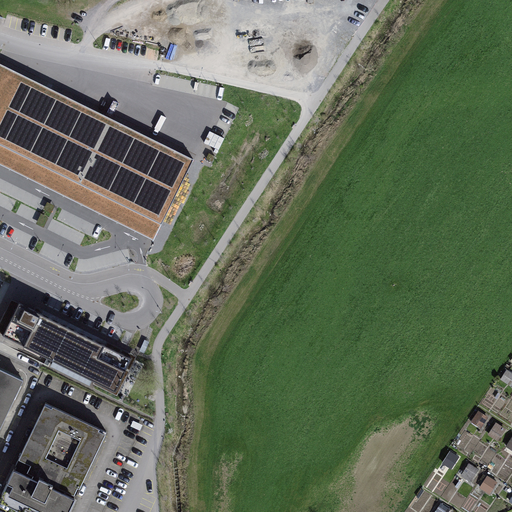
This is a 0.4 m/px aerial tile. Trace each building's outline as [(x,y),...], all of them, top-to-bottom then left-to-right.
[(0,168),(156,244),(198,157),(0,61),(0,168)] [(0,324),(0,334),(119,392),(136,358),(13,297),(0,324)] [(0,446),(31,384),(0,368),(0,446)] [(68,511),(106,435),(43,405),(0,493),(0,502),(20,511),(68,511)] [(471,422),(481,428),(488,416),(478,410),(471,422)] [(499,440),(505,426),(494,422),(488,436),(499,440)] [(471,482),(479,469),(469,463),(461,476),(471,482)] [(489,494),(498,481),(488,474),(479,487),(489,494)]
